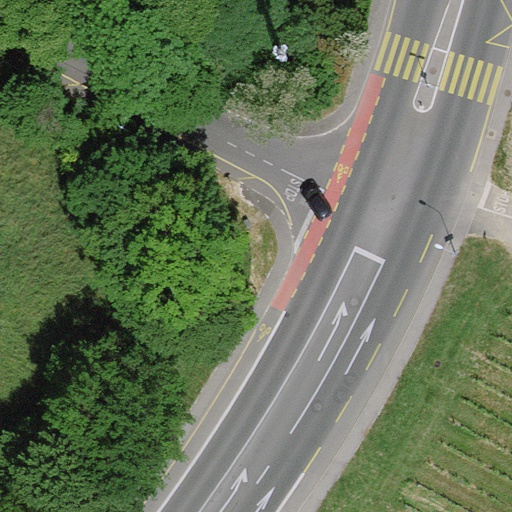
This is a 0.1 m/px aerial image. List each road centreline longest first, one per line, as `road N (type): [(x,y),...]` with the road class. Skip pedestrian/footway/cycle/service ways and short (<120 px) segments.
road 1 (residential): [(0,29),(326,184),(395,197)]
road 2 (secondary): [(395,197),(328,337),(220,511)]
road 3 (secondary): [(455,0),(395,197)]
